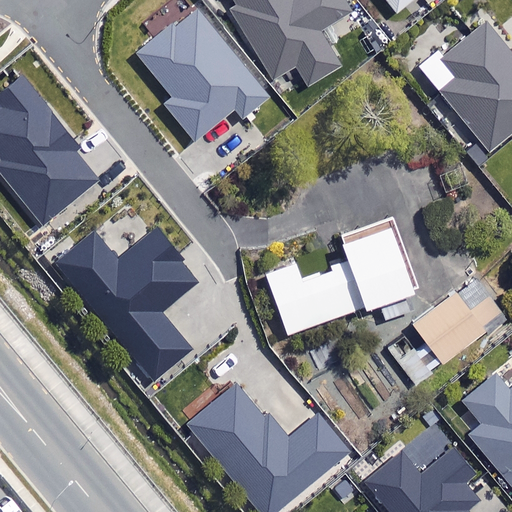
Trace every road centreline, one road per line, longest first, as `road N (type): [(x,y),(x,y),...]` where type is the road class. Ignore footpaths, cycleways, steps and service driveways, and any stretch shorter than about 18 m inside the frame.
road 1 (residential): [(220,243),(66,49),(63,9)]
road 2 (tertiary): [(101,511),(0,389)]
